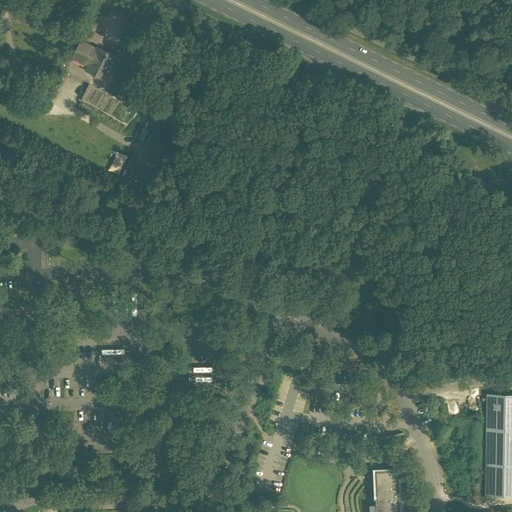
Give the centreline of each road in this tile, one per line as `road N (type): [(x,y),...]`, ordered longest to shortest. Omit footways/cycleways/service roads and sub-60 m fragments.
road 1 (unclassified): [(437,511),(405,398),(363,348),(0,194)]
road 2 (primary): [(210,0),(511,147)]
road 3 (primary): [(511,127),(249,0)]
